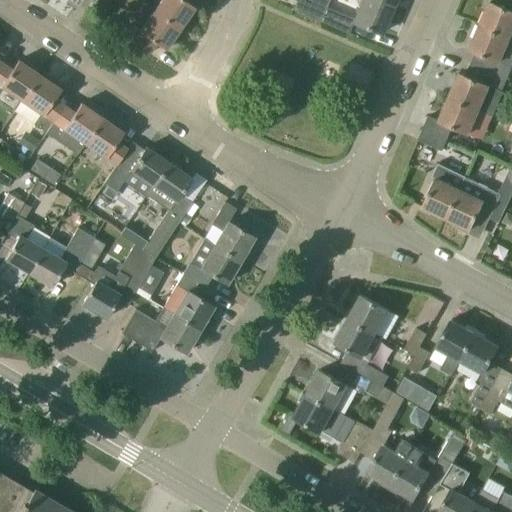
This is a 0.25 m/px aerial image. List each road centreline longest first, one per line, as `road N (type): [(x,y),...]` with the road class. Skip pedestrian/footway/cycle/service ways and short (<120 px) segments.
road 1 (residential): [(213,429),(0,301)]
road 2 (unclassified): [(213,429),(339,218)]
road 3 (unclassified): [(339,218),(438,0)]
road 4 (residential): [(180,119),(0,0)]
road 5 (tertiary): [(177,482),(0,379)]
road 6 (unclassified): [(339,218),(511,307)]
road 7 (unclassified): [(339,218),(180,119)]
road 8 (residential): [(354,511),(213,429)]
road 9 (residential): [(180,119),(234,24),(238,0)]
